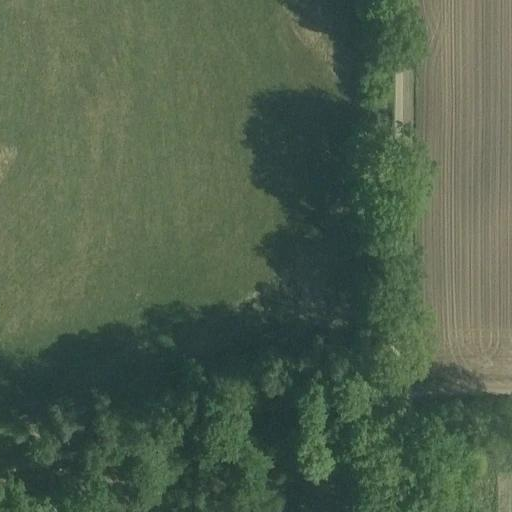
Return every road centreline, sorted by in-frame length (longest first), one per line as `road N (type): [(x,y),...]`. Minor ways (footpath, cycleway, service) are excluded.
road 1 (track): [(511,388),(376,389),(353,374),(329,393),(0,470)]
road 2 (track): [(411,0),(409,511)]
